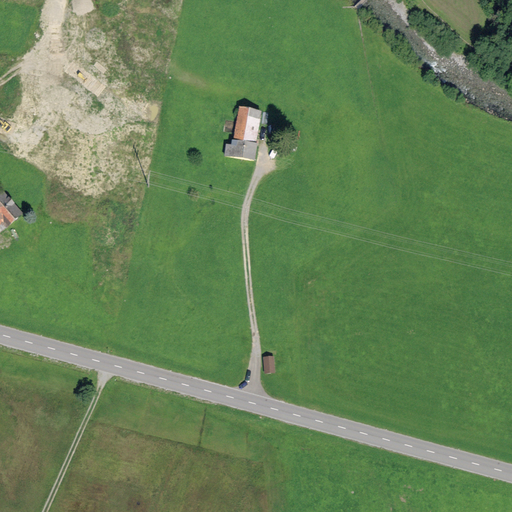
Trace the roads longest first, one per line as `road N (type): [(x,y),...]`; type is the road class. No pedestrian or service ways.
road 1 (primary): [(0,335),(511,474)]
road 2 (track): [(272,148),(249,195),(245,230),(262,405)]
road 3 (track): [(45,511),(111,365)]
